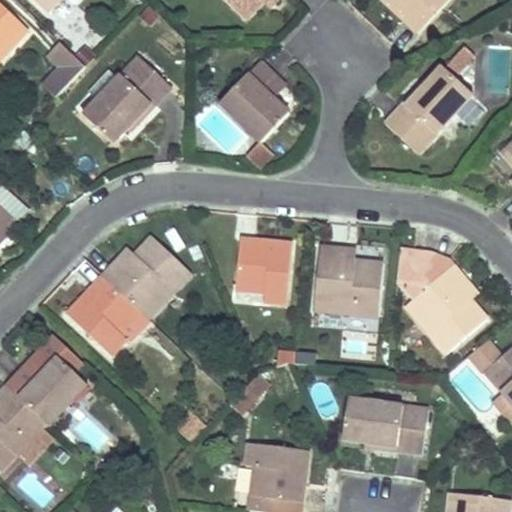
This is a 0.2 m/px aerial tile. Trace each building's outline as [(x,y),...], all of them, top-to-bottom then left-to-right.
[(31,0),(47,14),(60,0),(68,0),(76,6),(81,0),(31,0)] [(223,0),(246,21),(263,2),(265,0),(271,0),(274,3),(277,0),(223,0)] [(274,3),(271,0),(265,0),(263,2),(269,9),(274,3)] [(381,0),(404,21),(410,14),(414,17),(407,25),(418,35),(450,0),(381,0)] [(0,44),(2,42),(10,50),(28,31),(0,5),(0,44)] [(410,14),(404,21),(407,25),(414,17),(410,14)] [(477,34),(457,56),(468,66),(488,43),(477,34)] [(0,61),(10,50),(2,42),(0,44),(0,61)] [(77,59),(59,42),(47,56),(61,68),(55,75),(67,87),(86,67),(77,59)] [(94,59),(85,50),(77,59),(86,67),(94,59)] [(457,56),(445,69),(450,74),(455,79),(468,66),(457,56)] [(171,88),(138,57),(117,80),(96,102),(82,117),(113,145),(128,129),(150,105),(153,108),(171,88)] [(279,81),(259,62),(220,105),(246,130),(251,124),(266,139),(289,115),(273,99),(267,94),(279,81)] [(407,107),(404,105),(386,125),(419,155),(473,96),(455,79),(450,74),(445,69),(443,67),(428,84),(407,107)] [(117,80),(108,71),(88,94),(96,102),(117,80)] [(67,87),(55,75),(43,87),(56,99),(67,87)] [(285,87),(279,81),(267,94),(273,99),(285,87)] [(428,84),(425,82),(404,105),(407,107),(428,84)] [(130,132),(153,108),(150,105),(128,129),(130,132)] [(251,124),(246,130),(261,145),(266,139),(251,124)] [(511,142),(501,152),(511,165),(511,142)] [(0,185),(0,208),(15,223),(28,210),(0,185)] [(0,247),(19,227),(15,223),(0,208),(0,247)] [(129,261),(122,255),(102,277),(140,313),(165,286),(174,294),(191,274),(152,237),(134,256),(129,261)] [(235,291),(264,294),(263,303),(286,305),(292,244),(260,241),(259,251),(255,250),(255,241),(240,239),(235,291)] [(383,264),(385,248),(355,246),(354,250),(353,261),(383,264)] [(348,266),(349,250),(320,247),(313,312),(378,319),(383,264),(353,261),(353,267),(348,266)] [(134,256),(127,249),(122,255),(129,261),(134,256)] [(452,267),(448,262),(430,255),(400,251),(397,282),(415,301),(439,329),(430,337),(447,356),(487,321),(470,300),(466,295),(473,289),(453,266),(452,267)] [(95,298),(88,291),(66,315),(111,357),(127,341),(120,334),(140,313),(102,277),(92,288),(98,294),(95,298)] [(174,294),(165,286),(140,313),(148,321),(174,294)] [(98,294),(92,288),(88,291),(95,298),(98,294)] [(470,300),(477,295),(473,289),(466,295),(470,300)] [(439,329),(415,301),(406,309),(430,337),(439,329)] [(511,348),(484,373),(503,396),(511,406),(511,348)] [(37,380),(24,368),(6,388),(46,425),(48,428),(73,402),(67,397),(82,381),(57,358),(43,373),(37,380)] [(37,380),(43,373),(30,361),(24,368),(37,380)] [(255,376),(233,400),(246,413),(269,389),(255,376)] [(87,386),(82,381),(67,397),(73,402),(87,386)] [(46,425),(6,388),(0,394),(0,471),(1,473),(17,455),(41,430),(46,425)] [(511,406),(503,396),(493,404),(511,426),(511,406)] [(246,413),(233,400),(228,406),(241,418),(246,413)] [(429,411),(349,400),(342,441),(365,444),(395,448),(395,452),(421,456),(429,411)] [(189,442),(198,431),(191,424),(181,435),(189,442)] [(52,440),(41,430),(17,455),(28,465),(52,440)] [(304,484),(308,452),(248,444),(245,467),(254,468),(248,511),(300,511),(303,489),(294,488),(294,483),(304,484)] [(509,511),(510,502),(449,494),(447,511),(509,511)]
